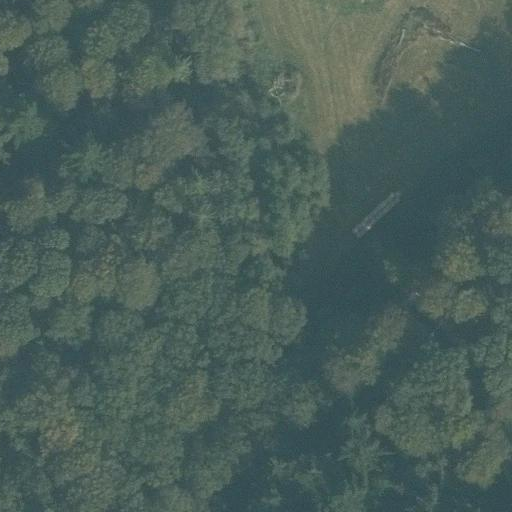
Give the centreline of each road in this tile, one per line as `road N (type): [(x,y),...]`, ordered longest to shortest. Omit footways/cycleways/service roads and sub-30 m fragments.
road 1 (track): [(182,511),(511,212)]
road 2 (track): [(0,340),(105,511)]
